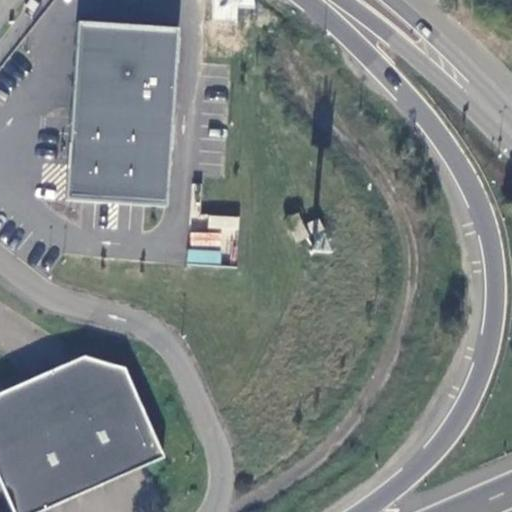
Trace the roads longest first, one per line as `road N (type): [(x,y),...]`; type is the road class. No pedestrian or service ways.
road 1 (trunk): [(309,0),(387,75),(451,154),(483,221),(493,278),(486,347),(459,414),(422,463),(361,511)]
road 2 (track): [(227,511),(311,465),(343,433),(394,353),(407,313),(407,220),(385,176),(305,92),(291,53)]
road 3 (unknown): [(92,0),(169,6),(193,21),(184,201),(171,226),(146,237),(100,236),(55,217)]
road 4 (unclassified): [(214,511),(221,488),(215,444),(170,344),(127,318),(72,307),(0,256)]
road 5 (secondary): [(345,0),(511,146)]
road 6 (unknown): [(0,148),(45,92),(58,13),(75,0)]
road 7 (secondary): [(511,113),(393,0)]
